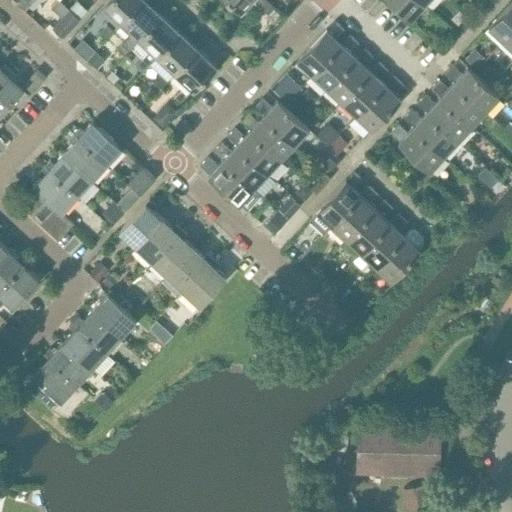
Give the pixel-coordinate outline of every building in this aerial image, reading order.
[(56,0),(51,6),(62,16),(63,17),(54,26),(63,35),(78,19),(79,18),(80,17),(70,7),(60,0),(56,0)] [(78,0),(75,0),(70,7),(80,17),(88,8),(78,0)] [(106,0),(104,4),(121,20),(140,0),(106,0)] [(133,31),(118,47),(125,54),(132,47),(139,39),(140,38),(140,37),(161,14),(162,13),(148,0),(140,0),(121,20),(133,31)] [(230,0),(241,10),(250,0),(254,0),(268,12),(265,15),(275,23),(283,15),(274,7),(275,6),(268,0),(230,0)] [(393,0),(412,17),(426,2),(423,0),(393,0)] [(511,0),(489,25),(504,39),(511,29),(511,0)] [(161,14),(140,37),(140,38),(151,48),(136,63),(143,70),(158,54),(157,54),(180,29),(162,13),(161,14)] [(327,27),(298,59),(312,72),(342,41),(337,36),(345,27),(336,19),(327,28),(327,27)] [(100,30),(107,37),(114,30),(107,23),(100,30)] [(180,29),(157,54),(158,54),(175,70),(175,71),(198,46),(180,29)] [(350,32),(342,41),(312,72),(327,86),(356,55),(357,55),(351,50),(360,41),(350,32)] [(198,46),(175,71),(194,88),(217,63),(198,46)] [(356,55),(327,86),(342,100),(371,69),(366,63),(374,55),(365,46),(357,55),(356,55)] [(472,50),(465,57),(474,66),(481,58),(472,50)] [(92,52),(87,58),(97,68),(102,61),(92,52)] [(372,69),(342,100),(357,114),(386,82),(381,77),(389,69),(380,60),(372,69)] [(454,63),(445,72),(450,77),(454,81),(485,110),(500,95),(468,65),(462,71),(459,68),(454,63)] [(489,63),(481,71),(490,80),(498,71),(489,63)] [(0,78),(9,69),(3,64),(0,67),(0,78)] [(9,69),(0,78),(0,111),(11,100),(17,106),(29,94),(12,78),(15,75),(9,69)] [(111,69),(106,75),(113,82),(119,76),(111,69)] [(287,72),(272,88),(285,100),(300,84),(287,72)] [(153,80),(161,87),(168,80),(160,73),(153,80)] [(386,82),(357,114),(372,128),(401,97),(395,91),(403,82),(394,74),(386,82)] [(440,78),(431,87),(437,92),(440,95),(472,124),(482,114),(485,111),(485,110),(454,81),(453,81),(452,82),(449,86),(445,82),(440,78)] [(426,92),(418,102),(423,106),(427,110),(458,139),(469,127),(471,125),(472,124),(440,95),(439,97),(435,101),(432,97),(426,92)] [(263,114),(295,143),(310,127),(278,98),(272,104),(263,96),(255,105),(264,113),(263,114)] [(299,96),(291,106),(300,114),(308,105),(299,96)] [(153,116),(164,125),(177,110),(167,101),(153,116)] [(413,107),(404,116),(409,121),(413,124),(444,154),(455,142),(458,140),(458,139),(427,110),(426,111),(425,112),(422,115),(418,112),(415,109),(413,107)] [(280,157),(281,157),(295,143),(263,114),(259,118),(250,110),(241,120),(250,128),(280,157)] [(74,133),(106,163),(122,146),(94,119),(84,130),(80,127),(74,133)] [(399,122),(391,131),(396,136),(399,139),(399,140),(400,141),(415,155),(430,169),(441,157),(443,155),(444,154),(413,124),(412,126),(408,130),(404,127),(399,122)] [(236,143),(268,172),(281,157),(280,157),(250,128),(245,133),(236,125),(228,134),(236,143)] [(324,125),(316,133),(327,144),(335,136),(324,125)] [(63,153),(91,179),(106,163),(74,133),(69,139),(72,142),(63,153)] [(335,136),(328,144),(337,153),(344,145),(335,136)] [(223,157),(254,187),(268,172),(236,143),(231,148),(222,140),(214,149),(223,157)] [(44,165),(77,195),(91,179),(63,153),(54,161),(51,158),(44,165)] [(209,172),(240,201),(247,208),(261,194),(254,187),(223,157),(218,163),(209,154),(201,163),(209,172)] [(323,156),(317,162),(327,171),(333,165),(323,156)] [(46,197),(56,206),(61,210),(65,214),(49,230),(59,239),(75,222),(62,210),(77,195),(44,165),(39,170),(43,174),(33,184),(38,188),(37,189),(46,197)] [(144,166),(129,182),(141,193),(156,177),(144,166)] [(485,166),(478,173),(491,186),(498,178),(485,166)] [(317,210),(308,219),(323,233),(332,223),(360,193),(361,192),(356,187),(359,184),(364,178),(355,170),(349,175),(347,178),(317,210)] [(303,182),(295,190),(305,199),(313,191),(303,182)] [(360,193),(332,223),(347,237),(376,206),(370,201),(379,192),(370,183),(361,192),(360,193)] [(37,189),(22,205),(31,214),(46,197),(37,189)] [(291,194),(278,207),(288,217),(301,204),(291,194)] [(122,196),(116,203),(125,211),(125,210),(131,204),(122,196)] [(46,197),(31,214),(40,222),(56,206),(46,197)] [(376,206),(347,237),(361,251),(390,220),(391,220),(385,214),(393,205),(384,197),(376,206)] [(149,198),(120,229),(136,244),(163,216),(153,207),(156,204),(149,198)] [(113,200),(102,211),(114,223),(125,211),(116,203),(113,200)] [(56,206),(40,222),(49,230),(65,214),(61,210),(56,206)] [(276,209),(265,221),(267,223),(265,224),(270,229),(274,232),(286,219),(276,209)] [(390,220),(361,251),(376,264),(406,233),(400,228),(408,219),(399,211),(391,220),(390,220)] [(163,216),(136,244),(152,259),(181,227),(176,222),(173,225),(163,216)] [(406,233),(376,264),(391,279),(421,247),(420,246),(424,241),(423,234),(424,233),(414,225),(406,233)] [(181,227),(152,259),(168,274),(195,245),(185,236),(188,233),(181,227)] [(0,232),(0,255),(8,247),(0,239),(0,235),(1,234),(0,232)] [(195,245),(168,274),(184,289),(213,256),(208,251),(205,255),(195,245)] [(8,247),(0,255),(0,287),(27,258),(21,252),(17,256),(8,247)] [(213,256),(184,289),(201,304),(227,276),(216,265),(219,262),(213,256)] [(27,258),(0,287),(0,292),(14,305),(40,277),(30,267),(33,263),(27,258)] [(95,266),(89,273),(98,281),(104,274),(95,266)] [(110,271),(102,280),(108,286),(116,277),(110,271)] [(142,288),(134,296),(140,301),(147,293),(142,288)] [(102,299),(92,309),(100,317),(120,336),(137,318),(132,314),(126,308),(123,306),(119,301),(116,299),(115,298),(105,289),(99,296),(102,299)] [(120,294),(116,299),(119,301),(123,306),(127,301),(120,294)] [(190,308),(180,318),(187,325),(188,326),(192,322),(199,316),(197,314),(190,308)] [(73,322),(106,352),(120,336),(92,309),(84,318),(80,314),(73,322)] [(62,341),(91,367),(106,352),(73,322),(69,326),(73,330),(62,341)] [(164,326),(156,335),(164,342),(172,333),(164,326)] [(44,353),(77,383),(91,367),(62,341),(54,349),(50,346),(44,353)] [(27,384),(53,407),(61,398),(62,399),(77,383),(44,353),(39,358),(43,362),(33,372),(36,375),(27,384)] [(26,366),(18,375),(18,376),(25,381),(27,383),(35,375),(26,367),(26,366)] [(101,391),(94,398),(106,409),(114,401),(103,390),(102,392),(101,391)] [(438,475),(440,426),(359,422),(356,470),(438,475)] [(404,487),(408,511),(419,511),(431,510),(426,482),(404,487)]
